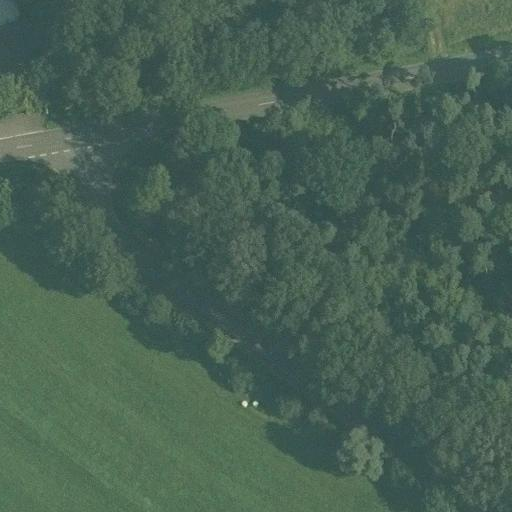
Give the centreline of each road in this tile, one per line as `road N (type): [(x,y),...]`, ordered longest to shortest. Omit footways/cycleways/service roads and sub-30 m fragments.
road 1 (tertiary): [(77,138),(99,213),(126,248),(501,511)]
road 2 (tertiary): [(77,138),(511,58)]
